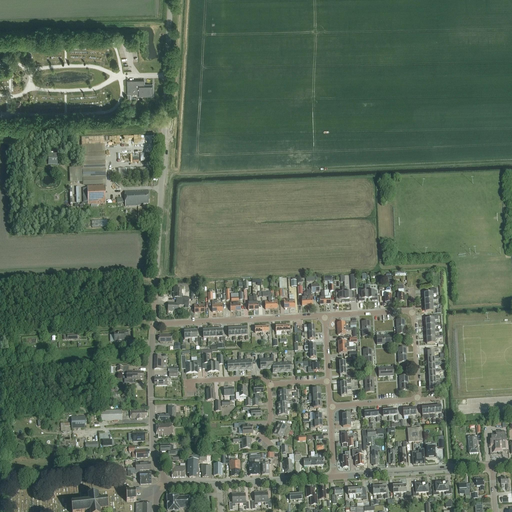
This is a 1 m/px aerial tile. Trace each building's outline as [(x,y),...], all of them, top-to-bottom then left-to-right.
[(151,96),(153,93),(153,89),(151,88),(151,86),(144,86),(144,81),(127,81),(127,94),(139,94),(139,95),(141,96),(151,96)] [(47,155),(47,163),(57,163),(57,156),(47,155)] [(93,170),(104,170),(104,165),(100,165),(100,162),(104,162),(104,158),(92,157),(92,160),(89,160),(89,161),(93,162),(93,170)] [(88,205),(106,204),(105,186),(87,187),(87,188),(83,189),(83,203),(88,202),(88,205)] [(143,205),(149,204),(149,191),(125,192),(125,207),(137,207),(137,206),(139,206),(143,206),(143,205)] [(51,206),(51,195),(39,195),(39,206),(51,206)] [(367,286),(368,289),(368,299),(372,299),(372,301),(377,301),(377,295),(374,295),(374,291),(370,291),(370,286),(367,286)] [(403,286),(395,287),(395,291),(398,290),(398,295),(398,298),(395,299),(395,302),(396,303),(398,302),(398,303),(404,302),(404,294),(403,294),(403,293),(404,293),(404,290),(403,290),(403,286)] [(174,288),(173,298),(176,298),(176,301),(189,302),(189,297),(181,297),(181,288),(174,288)] [(345,303),(345,291),(344,291),(344,288),(341,288),(342,291),(339,291),(339,292),(335,293),(336,303),(342,302),(342,303),(345,303)] [(391,303),(391,289),(390,288),(387,288),(386,289),(387,291),(382,292),(382,297),(385,297),(385,303),(391,303)] [(365,299),(368,299),(368,289),(365,289),(365,292),(361,292),(362,295),(359,296),(359,302),(365,301),(365,299)] [(424,299),(432,298),(432,295),(436,294),(436,289),(430,289),(430,293),(424,293),(424,299)] [(345,291),(345,303),(349,303),(349,302),(355,302),(354,292),(351,293),(351,292),(347,292),(347,290),(345,291)] [(272,310),(271,302),(270,293),(262,293),(262,298),(268,297),(268,302),(264,302),(265,310),(272,310)] [(168,303),(168,311),(178,312),(178,305),(185,306),(185,308),(188,308),(189,302),(176,301),(176,304),(168,303)] [(432,319),(426,319),(426,325),(434,325),(434,324),(433,321),(438,320),(438,316),(432,316),(432,319)] [(370,321),(361,322),(362,330),(371,329),(370,321)] [(371,329),(362,330),(362,337),(371,337),(371,329)] [(118,335),(114,335),(114,342),(124,342),(124,338),(128,337),(128,331),(118,332),(118,335)] [(315,340),(314,333),(309,333),(309,332),(305,332),(304,332),(304,335),(309,335),(309,340),(315,340)] [(372,349),(363,350),(364,358),(372,357),(372,349)] [(316,358),(315,351),(310,352),(310,350),(306,351),(305,351),(305,354),(310,353),(310,359),(316,358)] [(434,351),(427,352),(428,358),(434,358),(434,357),(434,353),(438,353),(438,350),(434,351)] [(163,369),(163,358),(160,357),(154,356),(154,369),(163,369)] [(213,372),(213,363),(209,364),(209,356),(203,356),(203,364),(207,364),(207,373),(213,372)] [(213,363),(213,372),(219,372),(219,365),(223,365),(223,356),(218,356),(218,363),(213,363)] [(372,357),(364,358),(364,365),(373,365),(372,357)] [(434,358),(428,358),(428,365),(434,365),(434,364),(434,360),(439,359),(439,357),(434,357),(434,358)] [(192,374),(198,374),(197,366),(201,366),(201,359),(197,359),(197,361),(191,361),(191,365),(192,374)] [(345,362),(339,362),(339,369),(345,368),(345,367),(345,363),(350,363),(350,360),(345,360),(345,362)] [(311,365),(311,363),(309,363),(308,363),(308,368),(308,373),(313,373),(313,372),(319,371),(319,364),(312,364),(312,365),(311,365)] [(434,365),(428,365),(428,372),(435,371),(435,370),(434,366),(439,366),(439,363),(434,364),(434,365)] [(117,367),(117,372),(120,372),(121,374),(126,374),(126,380),(124,380),(124,383),(129,383),(129,384),(135,384),(135,380),(138,380),(143,380),(143,372),(138,372),(138,371),(123,371),(123,367),(117,367)] [(345,368),(339,369),(340,376),(346,375),(345,370),(350,370),(350,367),(345,367),(345,368)] [(439,373),(439,371),(439,370),(435,370),(435,371),(428,372),(429,378),(435,378),(435,377),(435,373),(439,373)] [(408,376),(399,376),(400,384),(408,383),(408,376)] [(373,377),(365,378),(365,386),(374,385),(373,377)] [(435,378),(429,378),(429,385),(435,384),(435,383),(435,379),(440,379),(440,377),(435,377),(435,378)] [(156,386),(167,386),(167,378),(155,378),(155,384),(156,384),(156,386)] [(346,383),(340,383),(341,390),(346,389),(346,388),(346,384),(351,384),(351,381),(346,381),(346,383)] [(408,383),(400,384),(400,391),(409,391),(408,383)] [(435,384),(429,385),(430,391),(436,391),(435,386),(440,386),(440,383),(435,383),(435,384)] [(374,385),(365,386),(366,393),(374,393),(374,385)] [(234,396),(233,387),(230,387),(230,388),(224,389),(224,396),(231,396),(232,402),(234,401),(234,396)] [(239,393),(235,394),(236,400),(245,400),(245,399),(246,399),(246,396),(245,387),(239,387),(239,393)] [(255,399),(252,399),(252,406),(258,406),(258,399),(259,399),(259,393),(263,393),(262,387),(254,387),(254,394),(255,394),(255,399)] [(346,389),(341,390),(341,397),(347,396),(346,391),(351,391),(351,390),(351,388),(346,388),(346,389)] [(207,401),(215,401),(215,394),(214,394),(214,390),(207,390),(207,401)] [(428,407),(421,408),(422,416),(427,415),(427,419),(430,419),(429,415),(428,415),(428,407)] [(434,407),(428,407),(428,415),(429,415),(433,415),(434,419),(436,419),(435,415),(434,407)] [(176,419),(175,408),(168,408),(168,415),(159,415),(159,416),(158,416),(158,421),(159,421),(159,422),(169,422),(169,420),(169,419),(176,419)] [(416,408),(409,409),(410,417),(411,417),(415,416),(415,420),(417,420),(417,416),(416,416),(416,408)] [(409,409),(403,409),(403,417),(408,417),(409,421),(411,421),(411,417),(410,417),(409,409)] [(146,417),(147,417),(147,412),(145,412),(145,410),(130,411),(130,419),(137,419),(137,420),(142,420),(142,418),(146,418),(146,417)] [(396,410),(389,411),(390,416),(391,416),(395,416),(395,420),(398,420),(398,416),(397,416),(396,410)] [(101,422),(122,421),(122,411),(101,412),(101,422)] [(389,411),(383,411),(383,417),(388,416),(389,421),(391,421),(391,416),(390,416),(389,411)] [(371,412),(364,413),(365,418),(370,418),(370,423),(373,422),(373,418),(371,418),(371,412)] [(378,412),(371,412),(371,418),(373,418),(376,417),(377,422),(380,422),(379,417),(378,417),(378,412)] [(86,420),(85,420),(85,417),(71,418),(72,429),(85,428),(85,425),(86,425),(86,420)] [(162,436),(173,436),(172,423),(158,424),(158,426),(156,426),(156,435),(158,434),(158,438),(162,438),(162,436)] [(243,434),(253,433),(252,426),(246,426),(246,423),(238,423),(238,429),(239,433),(240,434),(243,434)] [(278,423),(275,429),(284,433),(284,432),(286,429),(289,431),(290,428),(287,427),(278,423)] [(408,443),(422,441),(421,428),(407,429),(408,443)] [(275,429),(273,434),(281,439),(283,434),(287,436),(288,434),(284,432),(284,433),(275,429)] [(371,437),(376,437),(375,431),(367,431),(367,438),(368,438),(368,443),(371,443),(371,437)] [(491,443),(489,443),(490,448),(492,448),(492,453),(502,453),(502,450),(507,450),(507,438),(505,438),(505,433),(496,433),(496,435),(492,436),(492,439),(490,439),(491,443)] [(145,442),(144,434),(133,434),(133,435),(129,435),(129,442),(133,441),(133,442),(145,442)] [(469,455),(478,454),(477,437),(468,438),(469,455)] [(239,439),(233,439),(233,443),(239,442),(242,442),(242,449),(250,448),(249,442),(250,442),(250,438),(242,439),(239,440),(239,439)] [(426,458),(435,457),(434,447),(429,448),(429,444),(426,445),(426,458)] [(169,445),(160,446),(160,452),(168,451),(168,456),(183,455),(183,453),(179,453),(179,450),(175,450),(173,450),(173,446),(169,446),(169,445)] [(423,450),(418,450),(418,453),(412,453),(413,465),(424,464),(423,450)] [(148,456),(150,455),(149,451),(136,452),(136,459),(148,458),(148,456)] [(345,457),(341,457),(341,463),(342,463),(343,468),(348,468),(347,460),(349,460),(349,452),(344,453),(345,457)] [(372,455),(370,455),(371,465),(373,465),(373,467),(377,466),(377,464),(379,464),(378,455),(377,455),(377,452),(372,453),(372,455)] [(188,456),(187,474),(189,474),(189,478),(196,478),(196,474),(197,474),(198,460),(199,460),(199,455),(193,455),(193,456),(188,456)] [(250,465),(248,465),(249,476),(259,475),(259,464),(260,464),(259,455),(249,456),(250,465)] [(293,468),(293,464),(294,464),(293,455),(289,455),(289,459),(288,459),(288,461),(283,462),(284,467),(285,467),(285,473),(292,473),(292,468),(293,468)] [(199,456),(199,461),(208,462),(208,466),(201,466),(201,472),(202,472),(201,478),(211,478),(211,479),(211,466),(211,462),(211,461),(211,456),(199,456)] [(311,467),(311,458),(311,456),(308,456),(308,461),(303,461),(304,468),(311,467)] [(239,471),(240,471),(240,461),(236,461),(236,459),(231,459),(231,461),(229,461),(230,471),(231,471),(231,477),(239,477),(239,471)] [(172,478),(185,478),(185,467),(175,467),(175,465),(169,465),(169,472),(172,472),(172,478)] [(222,476),(222,465),(213,465),(213,476),(222,476)] [(140,474),(140,485),(151,485),(151,473),(140,474)] [(509,484),(510,484),(509,478),(501,479),(501,485),(506,485),(507,491),(510,491),(509,484)] [(480,479),(475,479),(475,483),(476,483),(477,487),(480,487),(480,491),(484,491),(484,486),(484,480),(480,480),(480,479)] [(438,493),(442,492),(441,483),(435,483),(436,489),(433,489),(433,496),(439,496),(438,493)] [(441,483),(442,492),(446,492),(446,495),(451,495),(451,488),(448,488),(448,483),(441,483)] [(418,494),(422,494),(421,484),(415,485),(415,490),(413,490),(413,497),(418,497),(418,494)] [(421,484),(422,494),(428,493),(428,496),(431,496),(431,489),(428,489),(428,484),(421,484)] [(467,484),(459,484),(460,495),(465,495),(465,497),(470,496),(470,490),(467,491),(467,484)] [(405,485),(399,486),(400,493),(401,493),(404,493),(405,500),(411,499),(410,493),(406,493),(405,485)] [(399,486),(392,486),(393,494),(398,494),(398,498),(401,498),(401,493),(400,493),(399,486)] [(379,487),(372,488),(373,495),(378,495),(378,500),(381,499),(381,495),(379,495),(379,487)] [(385,487),(379,487),(379,495),(381,495),(384,495),(385,499),(387,499),(387,494),(386,494),(385,487)] [(356,495),(356,500),(362,499),(363,501),(366,500),(366,494),(361,494),(361,488),(354,489),(355,495),(356,495)] [(313,489),(306,490),(306,498),(310,498),(311,506),(317,506),(317,496),(314,496),(313,489)] [(334,495),(332,495),(332,501),(332,505),(337,505),(337,501),(336,496),(338,496),(342,496),(342,489),(334,490),(334,495)] [(354,500),(356,500),(356,495),(355,495),(354,489),(348,489),(348,496),(353,495),(354,500)] [(135,493),(126,493),(126,503),(136,502),(135,493)] [(71,504),(71,505),(71,511),(100,511),(107,511),(108,511),(108,510),(107,501),(107,500),(106,500),(98,501),(98,496),(98,495),(97,495),(89,496),(88,496),(88,497),(87,497),(88,497),(88,501),(88,502),(81,503),(80,503),(72,504),(71,504)] [(178,495),(167,496),(167,511),(179,511),(179,509),(190,508),(189,497),(178,497),(178,495)]
